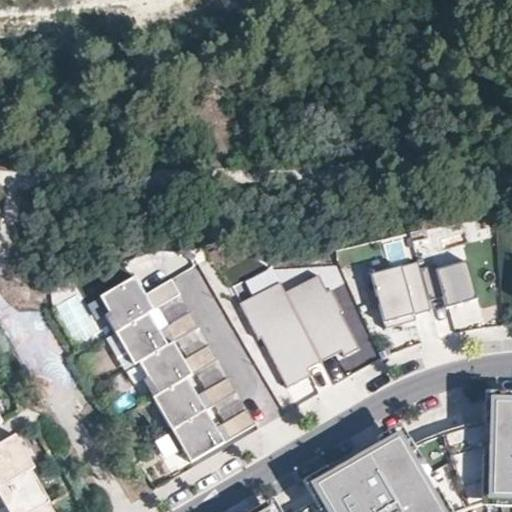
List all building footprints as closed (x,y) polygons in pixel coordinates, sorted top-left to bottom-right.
[(435,265),(420,270),(429,301),(443,298),(446,309),(478,300),(467,262),(437,271),(435,265)] [(420,270),(418,263),(392,271),(370,277),(378,306),(385,330),(401,325),(416,321),(414,315),(431,311),(429,301),(420,270)] [(286,293),(321,363),(336,355),(332,349),(338,346),(342,352),(345,358),(360,350),(341,314),(343,313),(332,291),(327,293),(319,276),(286,293)] [(128,278),(126,279),(138,300),(140,298),(128,278)] [(126,279),(99,295),(109,312),(104,315),(115,333),(120,330),(157,309),(180,295),(171,280),(140,298),(138,300),(126,279)] [(281,284),(240,304),(258,340),(262,338),(288,389),(304,380),(297,367),(304,364),(307,370),(321,363),(286,293),(281,284)] [(173,343),(199,328),(190,313),(168,326),(157,309),(120,330),(130,348),(125,351),(134,366),(139,363),(165,347),(173,343)] [(417,326),(416,321),(401,325),(403,330),(417,326)] [(130,348),(120,330),(115,333),(125,351),(130,348)] [(165,347),(176,365),(183,361),(173,343),(165,347)] [(186,379),(218,360),(209,346),(183,361),(176,365),(165,347),(139,363),(148,379),(158,395),(185,380),(186,379)] [(332,349),(336,355),(342,352),(338,346),(332,349)] [(297,367),(304,380),(311,377),(307,370),(304,364),(297,367)] [(228,378),(196,396),(195,397),(185,380),(158,395),(177,428),(203,412),(205,411),(237,392),(228,378)] [(158,395),(148,379),(143,382),(153,398),(158,395)] [(196,396),(186,379),(185,380),(195,397),(196,396)] [(158,395),(153,398),(172,430),(177,428),(158,395)] [(511,407),(497,407),(496,423),(510,421),(511,420),(511,407)] [(191,463),(256,425),(247,410),(215,429),(213,430),(203,412),(177,428),(187,445),(182,448),(183,449),(191,463)] [(215,429),(205,411),(203,412),(213,430),(215,429)] [(511,420),(510,421),(496,423),(478,426),(444,436),(426,444),(406,453),(326,500),(304,511),(449,511),(456,509),(471,503),(486,499),(493,496),(496,506),(511,502),(511,420)] [(177,428),(172,430),(182,448),(187,445),(177,428)] [(182,448),(172,430),(167,433),(178,452),(183,449),(182,448)] [(11,437),(21,453),(24,451),(15,435),(11,437)] [(0,487),(25,473),(16,456),(21,453),(11,437),(0,443),(0,487)] [(400,443),(320,490),(326,500),(406,453),(400,443)] [(21,453),(16,456),(25,473),(31,469),(34,468),(24,451),(21,453)] [(164,467),(150,475),(156,484),(169,476),(164,467)] [(40,484),(31,469),(25,473),(34,488),(40,484)] [(40,485),(40,484),(34,488),(25,473),(0,487),(0,496),(5,506),(9,503),(14,511),(31,511),(45,505),(48,503),(50,502),(40,485)] [(304,511),(326,500),(320,490),(281,511),(304,511)] [(493,496),(486,499),(489,508),(496,506),(493,496)] [(486,499),(471,503),(474,511),(489,508),(486,499)] [(14,511),(9,503),(5,506),(0,508),(0,511),(14,511)] [(53,511),(48,503),(45,505),(48,511),(53,511)] [(474,511),(471,503),(456,509),(457,511),(474,511)]
